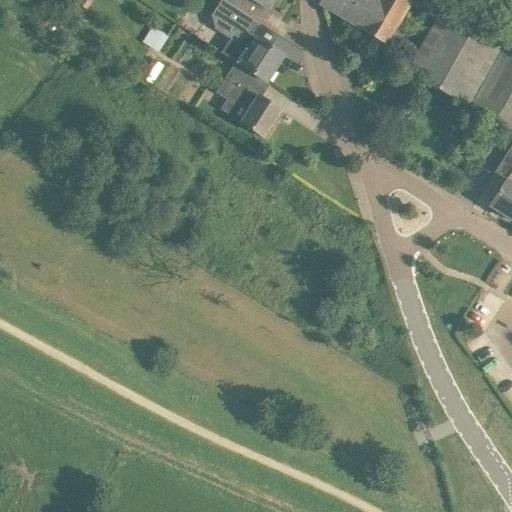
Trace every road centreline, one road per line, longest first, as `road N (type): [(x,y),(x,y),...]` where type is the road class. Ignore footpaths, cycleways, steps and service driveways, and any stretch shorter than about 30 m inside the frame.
road 1 (unclassified): [(392,259),(450,410),(511,494)]
road 2 (residential): [(307,0),(317,56),(363,158)]
